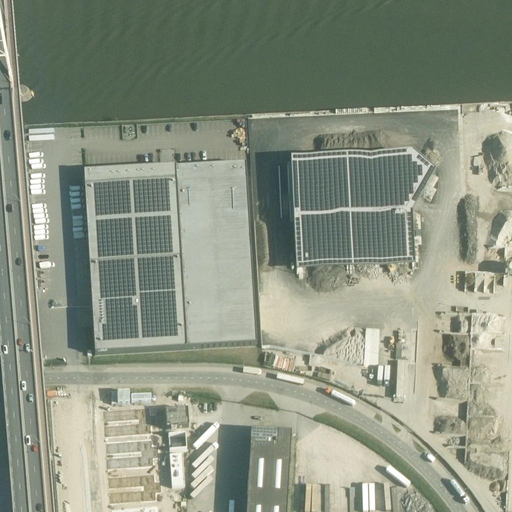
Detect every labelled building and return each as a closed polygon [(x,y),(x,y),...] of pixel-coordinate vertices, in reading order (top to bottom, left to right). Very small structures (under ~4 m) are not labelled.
[(27,86),(28,84),(28,82),(26,80),(23,79),(20,78),(0,79),(0,92),(21,91),(23,90),(25,89),(27,86)] [(412,157),(290,163),(293,222),(412,216),(435,176),(412,157)] [(122,173),(84,175),(86,215),(89,259),(95,357),(186,351),(256,347),(246,167),(176,172),(176,170),(149,171),(122,173)] [(397,364),(395,400),(404,400),(405,364),(397,364)] [(17,411),(25,411),(37,410),(36,403),(16,404),(17,411)] [(187,411),(165,413),(167,431),(174,430),(189,429),(187,411)] [(251,433),(246,511),(286,511),(291,436),(251,433)] [(182,456),(169,457),(171,489),(184,488),(182,456)] [(307,473),(308,461),(296,460),(295,472),(307,473)] [(376,511),(378,476),(317,474),(315,511),(376,511)]
